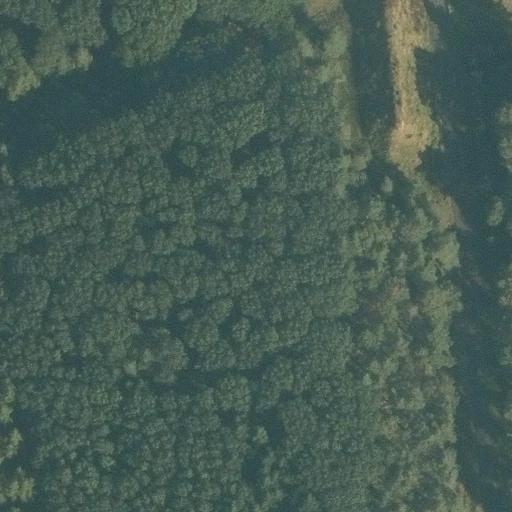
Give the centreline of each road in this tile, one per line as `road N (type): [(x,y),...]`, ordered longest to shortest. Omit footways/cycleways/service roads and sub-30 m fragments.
road 1 (track): [(439,0),(491,511)]
road 2 (track): [(319,0),(312,10),(0,138)]
